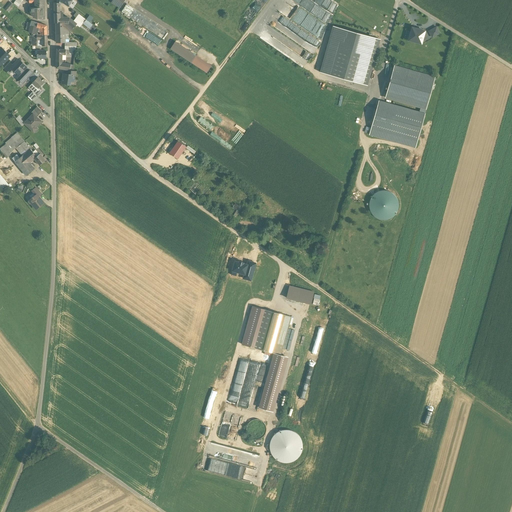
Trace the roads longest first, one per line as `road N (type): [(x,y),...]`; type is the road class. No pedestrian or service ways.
road 1 (track): [(317,288),(511,424)]
road 2 (track): [(37,426),(54,213)]
road 3 (track): [(144,164),(273,0)]
road 4 (track): [(371,95),(317,288)]
road 5 (track): [(161,511),(37,426)]
road 6 (residential): [(54,213),(51,79)]
